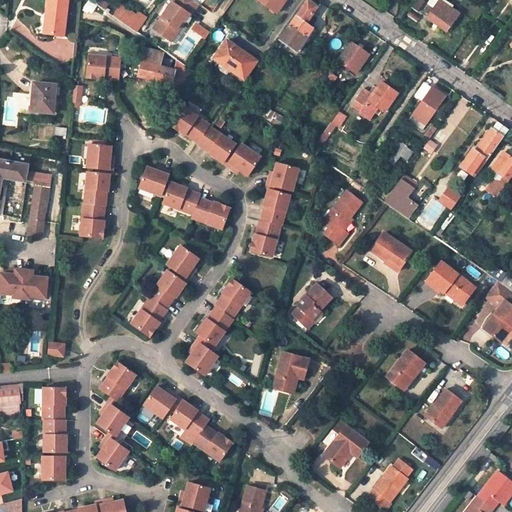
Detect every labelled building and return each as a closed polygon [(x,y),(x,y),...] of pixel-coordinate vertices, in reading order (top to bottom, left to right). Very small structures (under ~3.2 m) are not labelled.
[(48,13),(46,33),(64,35),(67,0),(47,0),(46,13),(48,13)] [(104,10),(108,5),(101,0),(98,0),(96,5),(104,10)] [(173,0),(172,3),(171,3),(153,29),(167,39),(174,28),(176,30),(182,21),(184,23),(189,15),(190,16),(198,4),(192,0),(173,0)] [(256,0),(277,14),(286,0),(256,0)] [(306,0),(279,39),(296,52),(313,29),(306,24),(318,7),(307,0),(306,0)] [(418,12),(425,2),(422,0),(416,0),(411,8),(418,12)] [(429,4),(422,14),(446,31),(459,13),(440,0),(439,0),(434,8),(429,4)] [(126,9),(119,4),(111,15),(118,20),(126,9)] [(130,27),(137,17),(126,9),(118,20),(130,27)] [(145,22),(137,17),(130,27),(137,32),(145,22)] [(174,28),(167,39),(170,42),(184,23),(182,21),(176,30),(174,28)] [(204,30),(196,24),(193,29),(200,34),(204,30)] [(296,52),(299,54),(316,31),(313,29),(296,52)] [(206,39),(209,34),(204,30),(200,34),(206,39)] [(227,40),(214,59),(244,80),(257,63),(227,40)] [(336,61),(355,75),(369,55),(350,42),(336,61)] [(138,77),(170,85),(173,71),(159,67),(163,53),(145,49),(138,77)] [(119,80),(121,59),(88,56),(86,78),(95,79),(95,78),(104,79),(104,78),(119,80)] [(186,89),(191,76),(184,74),(185,66),(176,60),(173,71),(170,85),(186,89)] [(191,76),(192,71),(185,66),(184,74),(191,76)] [(321,84),(329,90),(338,77),(330,72),(321,84)] [(371,95),(364,89),(356,101),(364,107),(361,110),(371,117),(377,108),(384,113),(397,94),(381,82),(371,95)] [(35,83),(31,111),(53,114),(56,85),(35,83)] [(446,97),(432,86),(408,120),(422,131),(446,97)] [(80,103),(81,87),(73,87),(71,102),(74,102),(73,107),(77,108),(80,103)] [(352,106),(360,112),(361,110),(364,107),(356,101),(352,106)] [(280,131),(286,122),(259,103),(256,107),(252,104),(248,109),(280,131)] [(208,128),(209,127),(182,108),(169,127),(177,133),(178,132),(185,137),(186,136),(198,144),(208,128)] [(360,112),(359,113),(369,121),(371,117),(361,110),(360,112)] [(346,117),(339,113),(331,124),(337,127),(339,128),(346,117)] [(331,124),(327,130),(331,133),(332,134),(337,127),(331,124)] [(231,153),(235,146),(208,128),(198,144),(197,145),(209,153),(208,154),(223,164),(231,153)] [(446,135),(438,129),(421,153),(427,157),(432,150),(435,152),(446,135)] [(503,138),(490,129),(475,151),(473,150),(461,167),(475,177),(503,138)] [(331,133),(327,130),(318,141),(323,145),(331,133)] [(408,148),(397,140),(391,147),(394,150),(388,160),(394,164),(397,160),(398,160),(401,156),(407,160),(413,153),(407,149),(408,148)] [(98,170),(112,171),(113,163),(109,163),(110,157),(111,147),(89,145),(86,169),(98,170)] [(248,177),(260,159),(240,145),(234,155),(226,166),(233,171),(235,168),(239,171),(248,177)] [(368,149),(359,161),(365,165),(373,153),(368,149)] [(226,166),(234,155),(231,153),(223,164),(226,166)] [(511,173),(511,159),(503,154),(493,168),(503,176),(499,182),(495,179),(487,190),(496,197),(511,173)] [(0,186),(1,183),(2,178),(24,181),(25,180),(36,182),(26,237),(40,239),(43,221),(32,220),(34,212),(44,213),(49,187),(42,186),(44,175),(26,172),(27,165),(0,160),(0,186)] [(268,186),(291,192),(297,169),(276,163),(273,172),(272,178),(268,177),(266,185),(268,186)] [(167,182),(170,173),(162,170),(161,173),(156,171),(146,168),(138,189),(161,197),(167,182)] [(107,192),(109,174),(98,173),(87,172),(84,205),(104,207),(105,207),(106,192),(107,192)] [(417,184),(404,175),(401,179),(413,188),(417,184)] [(24,187),(24,181),(2,178),(1,183),(24,187)] [(418,206),(407,198),(413,188),(401,179),(383,202),(408,220),(418,206)] [(164,198),(170,183),(167,182),(161,197),(164,198)] [(199,199),(200,196),(186,191),(187,190),(170,183),(164,198),(162,204),(193,215),(199,199)] [(280,226),(281,227),(289,195),(281,193),(268,189),(263,207),(264,207),(261,221),(280,226)] [(460,197),(448,189),(439,201),(451,210),(460,197)] [(346,192),(322,223),(328,228),(324,234),(339,245),(348,234),(345,231),(342,229),(351,218),(362,203),(346,192)] [(193,215),(192,218),(222,230),(230,208),(221,205),(221,206),(213,203),(212,204),(199,199),(193,215)] [(102,221),(104,207),(84,205),(83,205),(80,237),(103,239),(104,230),(103,230),(104,221),(102,221)] [(43,221),(44,213),(34,212),(32,220),(43,221)] [(353,220),(351,218),(342,229),(345,231),(353,220)] [(272,258),(280,226),(261,221),(260,221),(256,235),(255,234),(252,243),(252,242),(250,252),(272,258)] [(383,233),(371,251),(386,261),(384,263),(397,272),(411,252),(383,233)] [(193,266),(198,258),(190,252),(176,272),(187,280),(192,273),(189,271),(193,266)] [(441,263),(428,281),(445,293),(446,291),(463,303),(475,288),(441,263)] [(492,266),(487,274),(498,281),(500,283),(506,276),(492,266)] [(21,299),(24,271),(15,270),(14,275),(8,275),(0,274),(0,294),(13,296),(13,299),(21,299)] [(175,298),(185,283),(174,275),(167,270),(149,297),(150,298),(166,309),(174,297),(175,298)] [(45,299),(47,279),(38,278),(32,277),(32,272),(24,271),(21,299),(29,300),(29,297),(45,299)] [(185,283),(187,280),(176,272),(174,275),(185,283)] [(511,280),(506,276),(500,283),(511,290),(511,280)] [(223,295),(215,307),(216,308),(232,319),(251,292),(232,279),(226,287),(227,287),(222,294),(223,295)] [(511,327),(511,290),(500,283),(498,281),(486,298),(499,308),(484,328),(499,340),(509,326),(511,328),(511,327)] [(299,308),(293,315),(306,328),(320,312),(332,299),(316,285),(297,306),(299,308)] [(461,305),(463,303),(446,291),(445,293),(461,305)] [(166,309),(150,298),(131,324),(150,337),(156,329),(155,329),(160,322),(159,321),(167,310),(166,309)] [(232,319),(216,308),(208,319),(207,318),(197,333),(201,336),(214,346),(233,320),(232,319)] [(306,328),(309,330),(322,315),(320,312),(306,328)] [(507,346),(511,338),(511,328),(509,326),(499,340),(507,346)] [(214,346),(201,336),(197,341),(211,351),(214,346)] [(211,351),(197,341),(192,348),(195,350),(192,355),(186,363),(204,375),(218,356),(211,351)] [(64,356),(65,345),(49,343),(48,353),(56,353),(56,356),(64,356)] [(407,351),(387,376),(403,389),(412,378),(413,379),(425,365),(407,351)] [(281,362),(273,389),(290,394),(295,378),(298,379),(303,380),(309,361),(288,355),(286,363),(281,362)] [(109,378),(101,390),(113,398),(118,401),(136,375),(116,361),(111,369),(112,370),(108,377),(109,378)] [(293,395),(298,379),(295,378),(290,394),(293,395)] [(405,390),(413,379),(412,378),(403,389),(405,390)] [(66,387),(43,387),(43,419),(45,419),(64,419),(64,405),(65,405),(65,396),(66,396),(66,387)] [(169,410),(178,397),(171,392),(169,395),(165,392),(157,387),(144,405),(163,418),(169,410)] [(0,389),(0,406),(18,404),(21,404),(19,388),(0,389)] [(446,391),(426,417),(442,429),(444,426),(458,407),(461,403),(446,391)] [(174,413),(183,401),(178,397),(169,410),(174,413)] [(118,401),(113,398),(109,403),(115,407),(118,401)] [(170,419),(197,437),(205,425),(209,420),(197,412),(198,411),(183,401),(174,413),(170,419)] [(104,416),(97,424),(115,437),(129,417),(115,407),(109,403),(104,410),(107,412),(104,416)] [(0,406),(0,415),(19,414),(18,404),(0,406)] [(444,426),(446,428),(460,409),(458,407),(444,426)] [(45,419),(44,452),(53,452),(66,452),(67,434),(65,434),(65,419),(64,419),(45,419)] [(217,434),(205,425),(197,437),(193,442),(220,461),(233,442),(225,437),(218,433),(217,434)] [(346,427),(324,456),(340,468),(352,454),(357,458),(368,444),(346,427)] [(129,450),(108,436),(104,442),(106,444),(103,449),(97,457),(115,470),(129,450)] [(69,464),(69,455),(66,455),(53,455),(44,455),(43,479),(65,479),(65,469),(65,464),(69,464)] [(391,467),(368,497),(384,510),(407,480),(406,479),(412,471),(399,461),(393,468),(391,467)] [(492,511),(499,502),(503,506),(511,494),(511,482),(498,471),(477,498),(492,511)] [(211,486),(189,481),(187,490),(185,496),(182,495),(180,503),(195,507),(204,509),(211,486)] [(247,487),(240,511),(260,511),(261,508),(265,492),(247,487)] [(477,498),(465,511),(490,511),(492,511),(477,498)] [(2,511),(22,511),(23,499),(1,505),(2,511)] [(108,499),(100,501),(102,511),(126,511),(124,499),(114,501),(109,503),(108,499)]
